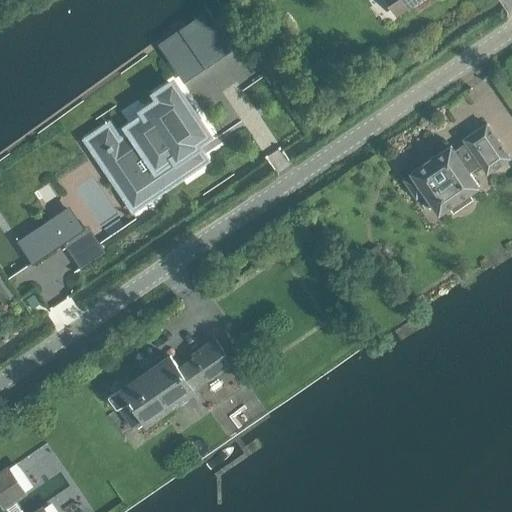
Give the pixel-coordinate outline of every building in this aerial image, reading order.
[(388,0),(399,16),(422,0),(388,0)] [(129,199),(146,187),(152,195),(187,171),(179,159),(197,147),(194,144),(207,135),(173,85),(158,95),(162,101),(145,112),(148,116),(130,128),(134,134),(101,157),(129,199)] [(511,157),(488,123),(465,139),(467,143),(456,151),(452,145),(437,155),(428,161),(413,172),(414,173),(406,179),(418,197),(426,191),(440,212),(480,185),(471,172),(482,164),(488,173),(511,157)] [(85,236),(81,230),(82,230),(81,229),(79,231),(75,224),(75,223),(73,219),(72,219),(67,212),(21,244),(33,262),(63,242),(67,248),(85,236)] [(367,253),(382,272),(392,265),(377,246),(367,253)] [(169,409),(232,364),(215,340),(193,355),(195,358),(179,369),(170,357),(122,391),(109,397),(118,410),(120,409),(132,428),(166,404),(169,409)] [(9,469),(0,475),(0,500),(4,506),(24,493),(9,471),(10,470),(9,469)]
